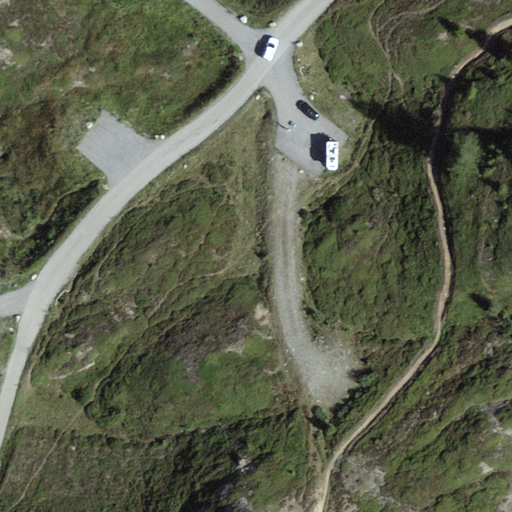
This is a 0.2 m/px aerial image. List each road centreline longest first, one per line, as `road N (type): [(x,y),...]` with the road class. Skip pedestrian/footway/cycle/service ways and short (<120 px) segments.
road 1 (residential): [(133,183),(56,265),(0,420)]
road 2 (residential): [(133,183),(233,101),(320,0)]
